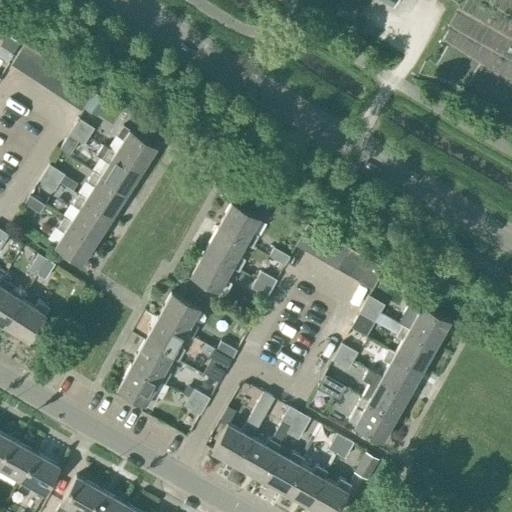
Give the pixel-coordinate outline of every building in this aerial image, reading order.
[(20,70),(34,49),(24,42),(10,63),(20,70)] [(20,70),(30,76),(44,56),(34,49),(20,70)] [(40,83),(54,62),(44,56),(30,76),(40,83)] [(40,83),(51,90),(64,69),(54,62),(40,83)] [(61,96),(74,76),(64,69),(51,90),(61,96)] [(61,96),(71,103),(85,82),(74,76),(61,96)] [(81,110),(95,89),(85,82),(71,103),(81,110)] [(79,117),(74,124),(89,134),(94,127),(79,117)] [(122,138),(115,150),(141,167),(156,144),(123,123),(116,134),(122,138)] [(83,143),(89,134),(74,124),(68,133),(83,143)] [(107,161),(100,174),(126,191),(141,167),(115,150),(108,146),(107,147),(102,143),(95,154),(107,161)] [(49,162),(44,171),(59,181),(64,172),(49,162)] [(92,185),(85,197),(111,214),(126,191),(100,174),(93,169),(86,181),(92,185)] [(53,189),(59,181),(44,171),(38,179),(53,189)] [(45,203),(29,193),(23,202),(39,212),(45,203)] [(77,208),(70,220),(96,238),(111,214),(85,197),(78,193),(71,204),(77,208)] [(269,203),(258,197),(253,207),(264,213),(269,203)] [(217,225),(245,240),(251,244),(258,232),(252,229),(259,216),(230,200),(217,225)] [(81,261),(96,238),(70,220),(63,216),(56,227),(62,232),(55,244),(81,261)] [(306,250),(318,228),(308,222),(295,244),(306,250)] [(245,241),(217,225),(203,248),(232,265),(238,268),(244,257),(238,253),(245,241)] [(0,246),(8,233),(0,228),(0,246)] [(316,256),(328,234),(318,228),(306,250),(316,256)] [(326,262),(339,240),(328,234),(316,256),(326,262)] [(337,268),(349,246),(339,240),(326,262),(337,268)] [(269,255),(284,264),(289,255),(274,246),(269,255)] [(347,274),(360,252),(349,246),(337,268),(347,274)] [(232,265),(203,248),(189,273),(224,292),(231,281),(225,277),(232,265)] [(28,267),(36,273),(46,257),(38,252),(28,267)] [(358,280),(370,259),(360,252),(347,274),(358,280)] [(54,262),(46,257),(36,273),(44,278),(54,262)] [(371,288),(384,266),(370,259),(358,280),(371,288)] [(255,278),(271,287),(276,278),(260,269),(255,278)] [(21,297),(25,291),(2,277),(0,280),(0,322),(3,324),(21,297)] [(271,287),(255,278),(251,286),(266,295),(271,287)] [(199,306),(170,290),(157,315),(185,331),(191,334),(197,324),(191,320),(199,306)] [(384,303),(368,293),(363,302),(379,311),(384,303)] [(34,305),(21,297),(3,324),(27,339),(48,306),(38,300),(34,305)] [(415,315),(408,327),(435,343),(449,319),(414,300),(408,311),(415,315)] [(379,311),(363,302),(358,310),(375,320),(379,311)] [(185,331),(157,315),(143,339),(172,354),(171,355),(178,358),(184,348),(177,344),(185,331)] [(401,339),(394,351),(422,367),(435,343),(408,327),(401,323),(395,335),(401,339)] [(172,354),(143,339),(130,363),(158,379),(164,382),(170,371),(164,368),(171,355),(172,354)] [(216,348),(231,357),(236,348),(220,339),(216,348)] [(341,341),(336,350),(352,359),(357,350),(341,341)] [(381,375),(408,391),(422,367),(394,351),(387,347),(381,359),(388,363),(381,375)] [(231,357),(216,348),(211,356),(227,365),(231,357)] [(348,367),(352,359),(336,350),(331,358),(348,367)] [(158,379),(130,363),(116,387),(150,406),(157,395),(151,392),(158,379)] [(367,399),(395,415),(408,391),(381,375),(367,367),(362,377),(368,381),(360,395),(367,399)] [(340,381),(324,372),(319,381),(335,390),(340,381)] [(188,395),(204,404),(209,396),(193,387),(188,395)] [(265,412),(274,396),(265,391),(256,407),(265,412)] [(204,404),(188,395),(183,404),(199,413),(204,404)] [(395,415),(367,399),(360,395),(354,407),(347,419),(354,423),(381,439),(395,415)] [(235,463),(258,476),(274,448),(275,448),(285,430),(297,409),(288,404),(270,437),(268,436),(264,442),(251,435),(235,463)] [(297,409),(285,430),(297,437),(309,416),(297,409)] [(235,463),(251,435),(255,429),(244,423),(241,429),(227,421),(211,449),(235,463)] [(0,454),(10,437),(0,431),(0,454)] [(327,447),(335,452),(345,436),(336,431),(327,447)] [(353,441),(345,436),(335,452),(344,457),(353,441)] [(0,467),(19,478),(34,451),(10,437),(0,454),(0,467)] [(258,476),(282,490),(299,462),(302,456),(291,450),(288,456),(275,448),(274,448),(258,476)] [(378,458),(365,450),(353,471),(367,478),(378,458)] [(34,451),(19,478),(43,491),(58,464),(34,451)] [(282,490),(306,503),(323,475),(326,469),(315,463),(312,469),(299,462),(282,490)] [(79,511),(85,511),(100,488),(75,474),(60,501),(79,511)] [(306,503),(321,511),(333,511),(350,483),(339,477),(336,483),(323,475),(306,503)] [(100,488),(85,511),(117,511),(123,501),(100,488)] [(420,498),(412,511),(425,511),(430,503),(420,498)] [(142,511),(123,501),(117,511),(142,511)]
